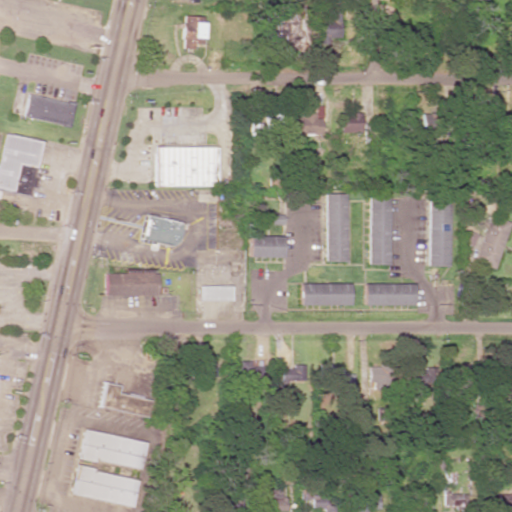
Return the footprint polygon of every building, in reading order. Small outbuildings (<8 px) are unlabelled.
[(203,16),(180,16),(180,48),(192,49),(192,44),(203,44),(203,16)] [(298,25),(266,24),(266,43),(297,44),(298,25)] [(22,119),(69,125),(72,102),(25,95),(22,119)] [(338,132),(359,133),(360,114),(339,113),(338,132)] [(248,123),(248,135),(270,136),(270,133),(284,133),(285,115),(263,114),(263,123),(248,123)] [(293,134),(318,133),(318,114),(293,115),(293,134)] [(41,141),(5,134),(0,155),(0,191),(29,198),(41,141)] [(216,147),(153,147),(153,186),(215,186),(216,147)] [(322,194),(321,261),(342,262),(343,194),(322,194)] [(364,264),(386,265),(387,197),(366,197),(364,264)] [(423,266),(445,266),(447,201),(425,200),(423,266)] [(139,241),(177,246),(181,222),(164,220),(165,217),(142,215),(139,241)] [(494,269),(509,222),(489,216),(475,262),(494,269)] [(281,236),(246,235),(246,257),(280,257),(281,236)] [(155,296),(156,273),(103,272),(103,295),(155,296)] [(347,283),(296,284),(296,306),(347,305),(347,283)] [(411,305),(412,284),(361,283),(360,305),(411,305)] [(230,286),(196,286),(196,300),(229,301),(230,286)] [(238,360),(238,377),(260,377),(261,361),(238,360)] [(213,378),(214,362),(191,361),(191,377),(213,378)] [(303,366),(280,365),(279,380),(303,380),(303,366)] [(341,373),(341,369),(320,366),(317,382),(339,385),(338,393),(352,395),(355,376),(341,373)] [(384,367),(364,367),(365,390),(384,389),(384,367)] [(116,393),(118,386),(101,382),(95,406),(146,417),(149,400),(116,393)] [(137,470),(143,442),(80,429),(74,458),(137,470)] [(130,506),(135,479),(73,467),(68,494),(130,506)] [(280,489),(262,489),(262,511),(285,511),(285,498),(280,498),(280,489)] [(489,509),(511,508),(511,493),(488,494),(489,509)] [(441,507),(464,507),(465,494),(441,494),(441,507)] [(309,507),(320,508),(320,511),(332,511),(333,496),(310,495),(309,507)] [(353,511),(376,511),(377,495),(354,495),(353,511)] [(428,497),(411,498),(412,511),(429,510),(428,497)] [(240,511),(240,498),(219,498),(219,511),(240,511)]
